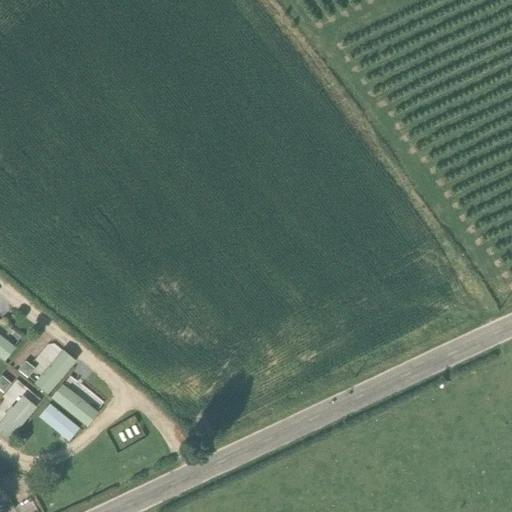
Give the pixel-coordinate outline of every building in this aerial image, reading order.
[(0,337),(0,361),(3,364),(15,349),(0,337)] [(61,352),(32,387),(46,398),(75,363),(61,352)] [(61,387),(50,401),(84,428),(86,426),(89,424),(91,421),(93,418),(95,414),(61,387)] [(3,420),(0,424),(0,436),(8,443),(35,409),(21,398),(12,410),(10,408),(2,419),(3,420)] [(48,406),(37,420),(67,445),(78,432),(48,406)]
